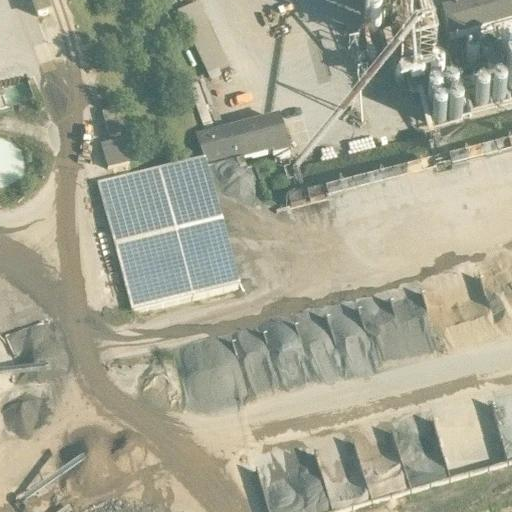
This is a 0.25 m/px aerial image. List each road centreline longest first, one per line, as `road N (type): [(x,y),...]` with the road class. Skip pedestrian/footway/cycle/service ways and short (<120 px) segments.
road 1 (track): [(0,247),(11,250),(58,227),(84,314),(88,395),(105,437),(130,447),(225,454)]
road 2 (track): [(511,376),(225,454),(252,511)]
road 3 (unknown): [(0,208),(70,155),(56,35),(44,0)]
